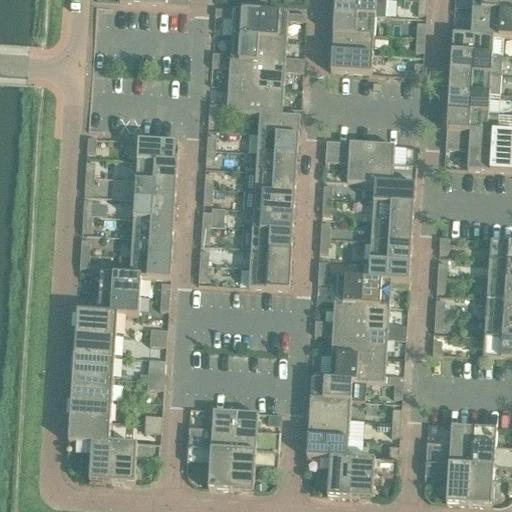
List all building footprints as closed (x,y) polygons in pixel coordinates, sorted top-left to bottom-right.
[(188,10),(188,0),(142,0),(142,7),(188,10)] [(375,20),(376,1),(360,0),(335,0),(335,18),(375,20)] [(500,14),(500,0),(473,0),(472,13),(500,14)] [(511,15),(511,0),(500,0),(500,14),(511,15)] [(426,19),(427,4),(418,4),(417,19),(426,19)] [(259,41),(261,15),(215,12),(215,20),(233,21),(232,40),(259,41)] [(498,40),(500,14),(472,13),(471,31),(453,30),(453,37),(493,40),(494,40),(498,40)] [(511,15),(500,14),(498,40),(511,41),(511,15)] [(287,43),(288,25),(306,26),(307,18),(261,15),(259,41),(287,43)] [(374,39),(375,20),(335,18),(333,37),(374,39)] [(425,43),(426,27),(417,27),(416,42),(425,43)] [(373,59),(374,39),(333,37),(332,56),(373,59)] [(492,58),(494,40),(493,40),(453,37),(451,57),(492,59),(492,58)] [(258,67),(259,41),(232,40),(231,58),(213,57),(212,64),(258,67)] [(286,61),(287,43),(259,41),(258,67),(304,70),(304,63),(286,61)] [(424,57),(425,43),(416,42),(415,56),(424,57)] [(372,79),(373,59),(332,56),(331,76),(372,79)] [(492,58),(492,59),(451,57),(450,76),(501,79),(502,59),(492,58)] [(256,93),(258,67),(212,64),(212,71),(230,73),(229,91),(256,93)] [(284,94),(285,76),(303,77),(304,70),(258,67),(256,93),(284,94)] [(422,82),(423,68),(414,67),(413,81),(422,82)] [(500,98),(501,79),(450,76),(449,95),(500,98)] [(255,119),(256,93),(229,91),(227,109),(209,108),(209,116),(218,117),(255,119)] [(283,112),(284,94),(256,93),(255,119),(260,119),(300,121),(301,114),(283,112)] [(499,117),(500,98),(449,95),(448,114),(499,117)] [(497,136),(499,117),(448,114),(447,133),(487,136),(487,135),(492,135),(497,136)] [(208,130),(217,130),(218,117),(209,116),(208,130)] [(299,141),(300,121),(260,119),(258,138),(299,141)] [(490,175),(492,135),(487,135),(487,136),(447,133),(445,153),(468,155),(467,174),(490,175)] [(511,176),(511,136),(497,136),(492,135),(490,175),(511,176)] [(298,160),(299,141),(258,138),(257,157),(298,160)] [(215,154),(216,141),(207,140),(206,154),(215,154)] [(96,156),(97,142),(88,142),(87,156),(96,156)] [(178,168),(179,148),(138,145),(137,165),(178,168)] [(370,188),(372,148),(326,145),(325,166),(348,168),(347,187),(370,188)] [(415,190),(417,170),(394,169),(395,149),(372,148),(370,188),(375,189),(375,188),(415,190)] [(214,170),(215,154),(206,154),(205,169),(214,170)] [(297,179),(298,160),(257,157),(256,176),(297,179)] [(177,187),(178,168),(137,165),(136,184),(177,187)] [(94,182),(95,167),(86,166),(85,181),(94,182)] [(296,198),(297,179),(256,176),(255,195),(296,198)] [(213,193),(214,178),(205,178),(204,192),(213,193)] [(93,197),(94,182),(85,181),(84,196),(93,197)] [(176,206),(177,187),(136,184),(135,203),(176,206)] [(414,209),(415,190),(375,188),(375,189),(373,207),(414,209)] [(331,204),(332,190),(324,190),(323,204),(331,204)] [(212,208),(213,193),(204,192),(203,207),(212,208)] [(294,217),(296,198),(255,195),(254,215),(294,217)] [(174,225),(176,206),(135,203),(134,223),(174,225)] [(330,219),(331,204),(323,204),(322,219),(330,219)] [(92,220),(93,205),(84,205),(83,219),(92,220)] [(413,229),(414,209),(373,207),(372,226),(413,229)] [(293,236),(294,217),(254,215),(252,234),(293,236)] [(210,231),(211,216),(203,216),(202,231),(210,231)] [(91,235),(92,220),(83,219),(82,234),(91,235)] [(173,244),(174,225),(134,223),(132,242),(173,244)] [(412,248),(413,229),(372,226),(371,245),(412,248)] [(329,243),(330,228),(321,227),(320,242),(329,243)] [(209,246),(210,231),(202,231),(201,246),(209,246)] [(292,255),(293,236),(252,234),(251,253),(292,255)] [(172,263),(173,244),(132,242),(131,261),(172,263)] [(328,257),(329,243),(320,242),(319,257),(328,257)] [(448,256),(448,242),(440,242),(439,256),(448,256)] [(89,258),(90,245),(81,244),(81,258),(89,258)] [(411,267),(412,248),(371,245),(370,264),(411,267)] [(511,266),(511,246),(490,245),(489,265),(511,266)] [(291,275),(292,255),(251,253),(250,272),(291,275)] [(208,269),(209,256),(200,255),(199,269),(208,269)] [(88,272),(89,258),(81,258),(80,272),(88,272)] [(171,284),(172,263),(131,261),(130,279),(130,280),(141,281),(141,282),(171,284)] [(409,286),(411,267),(370,264),(369,283),(369,284),(409,286)] [(511,285),(511,266),(489,265),(488,284),(511,285)] [(327,280),(328,267),(319,266),(318,280),(327,280)] [(446,282),(447,268),(438,267),(437,281),(446,282)] [(207,283),(208,269),(199,269),(198,283),(207,283)] [(290,295),(291,275),(250,272),(249,292),(290,295)] [(140,300),(141,282),(171,284),(141,282),(141,281),(130,280),(130,279),(91,276),(89,297),(140,300)] [(362,309),(364,282),(327,280),(318,280),(317,288),(336,289),(334,307),(362,309)] [(445,297),(446,282),(437,281),(436,296),(445,297)] [(409,294),(409,286),(369,284),(369,283),(364,282),(362,309),(390,311),(391,292),(409,294)] [(511,304),(511,285),(488,284),(487,303),(511,304)] [(170,302),(170,288),(162,288),(161,301),(170,302)] [(139,320),(140,300),(89,297),(99,298),(98,316),(98,317),(118,318),(117,319),(139,320)] [(169,316),(170,302),(161,301),(160,315),(169,316)] [(511,324),(511,304),(487,303),(486,322),(511,324)] [(444,320),(445,305),(436,304),(435,319),(444,320)] [(360,335),(362,309),(334,307),(333,326),(315,325),(315,332),(360,335)] [(389,329),(390,311),(362,309),(360,335),(406,338),(407,330),(389,329)] [(116,340),(118,319),(139,321),(139,320),(117,319),(118,318),(98,317),(98,316),(81,315),(77,314),(75,337),(116,340)] [(443,335),(444,320),(435,319),(434,334),(443,335)] [(511,343),(511,324),(486,322),(484,342),(511,343)] [(359,360),(360,335),(315,332),(314,339),(332,340),(331,358),(359,360)] [(167,343),(167,334),(151,333),(150,342),(167,343)] [(386,362),(388,344),(406,345),(406,338),(360,335),(359,360),(386,362)] [(115,361),(116,340),(75,337),(74,359),(115,361)] [(167,351),(167,343),(150,342),(150,350),(167,351)] [(511,363),(511,343),(484,342),(483,362),(511,363)] [(441,359),(442,345),(433,345),(432,359),(441,359)] [(357,386),(359,360),(331,358),(330,377),(312,375),(311,383),(352,386),(357,386)] [(114,383),(115,361),(74,359),(73,380),(114,383)] [(385,380),(386,362),(359,360),(357,386),(395,389),(403,389),(403,381),(385,380)] [(148,385),(164,386),(166,365),(149,364),(148,385)] [(112,405),(114,383),(73,380),(71,402),(112,405)] [(351,405),(352,386),(311,383),(310,402),(351,405)] [(164,395),(164,386),(148,385),(147,393),(164,395)] [(402,403),(403,389),(395,389),(394,402),(402,403)] [(111,426),(112,405),(71,402),(70,423),(111,426)] [(350,424),(351,405),(310,402),(309,422),(350,424)] [(401,427),(401,414),(393,413),(392,427),(401,427)] [(233,455),(236,416),(213,415),(212,434),(189,432),(188,452),(233,455)] [(279,458),(280,438),(257,437),(258,417),(236,416),(233,455),(279,458)] [(162,429),(162,421),(145,420),(145,428),(162,429)] [(349,443),(350,424),(309,422),(308,441),(349,443)] [(110,447),(111,426),(70,423),(69,446),(73,447),(92,448),(92,446),(110,447)] [(400,441),(401,427),(392,427),(391,441),(400,441)] [(161,438),(162,429),(145,428),(144,437),(161,438)] [(471,470),(474,431),(451,430),(450,448),(427,447),(426,467),(471,470)] [(511,472),(511,452),(495,451),(496,432),(474,431),(471,470),(511,472)] [(307,461),(330,463),(330,461),(347,462),(348,462),(349,443),(308,441),(307,461)] [(112,487),(114,447),(110,447),(92,446),(92,448),(89,486),(112,487)] [(135,489),(137,449),(114,447),(112,487),(135,489)] [(398,465),(399,451),(390,451),(389,464),(398,465)] [(231,495),(233,455),(188,452),(188,454),(211,455),(208,493),(231,495)] [(254,496),(256,458),(279,459),(279,458),(233,455),(231,495),(254,496)] [(350,502),(352,462),(348,462),(347,462),(330,461),(330,463),(327,501),(350,502)] [(373,503),(374,478),(375,463),(352,462),(350,502),(373,503)] [(469,510),(471,470),(426,467),(426,469),(449,470),(446,508),(469,510)] [(492,511),(494,473),(511,474),(511,472),(471,470),(469,510),(492,511)]
